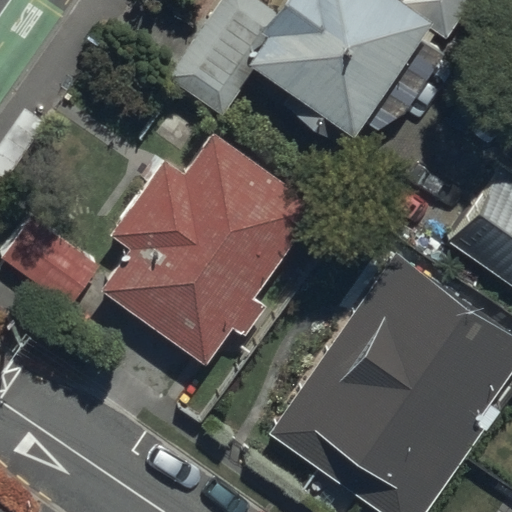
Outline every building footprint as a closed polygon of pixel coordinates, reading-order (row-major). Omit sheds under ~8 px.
[(222,101),(255,54),(348,118),(427,5),(419,0),(208,0),(165,62),(222,101)] [(425,0),(454,19),(467,0),(425,0)] [(24,107),(0,142),(0,184),(44,120),(24,107)] [(103,280),(204,349),(314,191),(213,121),(181,167),(159,151),(108,225),(130,240),(103,280)] [(432,227),(511,281),(511,164),(487,147),(432,227)] [(0,251),(0,257),(64,302),(96,256),(29,210),(0,251)] [(271,426),(396,511),(412,511),(511,367),(511,326),(395,246),(271,426)]
